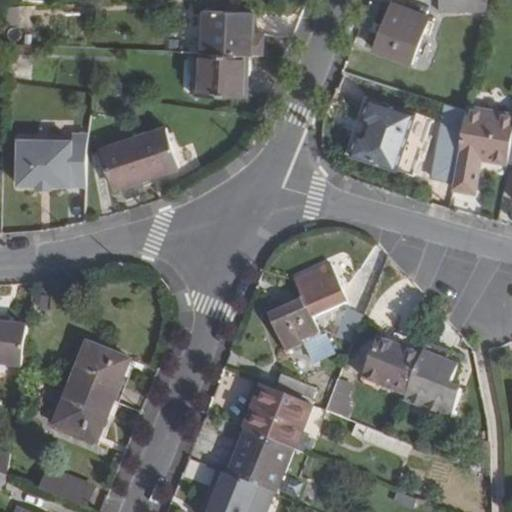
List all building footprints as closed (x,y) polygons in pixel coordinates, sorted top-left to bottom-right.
[(440,0),(441,12),(487,11),(489,0),(440,0)] [(412,64),(430,18),(393,4),(374,51),(412,64)] [(254,12),(206,11),(204,52),(250,55),(263,56),(264,34),(253,34),(254,12)] [(37,47),(17,46),(16,57),(37,58),(37,47)] [(199,95),(248,96),(250,55),(204,52),(201,52),(199,95)] [(109,83),(108,95),(123,98),(125,85),(109,83)] [(117,117),(128,119),(131,99),(120,98),(117,117)] [(372,99),(353,155),(414,176),(433,120),(372,99)] [(455,181),(468,111),(447,107),(434,177),(455,181)] [(511,113),(469,107),(468,111),(455,181),(454,188),(475,193),(481,159),(507,163),(511,143),(511,137),(511,113)] [(168,172),(155,132),(105,149),(118,189),(168,172)] [(21,139),(20,185),(88,187),(90,134),(75,133),(75,141),(21,139)] [(350,302),(332,264),(296,280),(305,298),(271,314),(288,352),(306,344),(317,368),(339,357),(328,334),(323,336),(315,318),(350,302)] [(351,314),(340,336),(355,342),(363,318),(351,314)] [(8,317),(0,315),(0,323),(7,324),(8,317)] [(0,363),(25,367),(30,327),(7,324),(0,323),(0,363)] [(402,358),(406,348),(382,339),(366,379),(383,386),(409,396),(421,365),(402,358)] [(133,360),(91,344),(73,386),(117,401),(133,360)] [(428,344),(424,355),(421,365),(409,396),(407,400),(454,418),(464,390),(454,387),(461,367),(450,362),(453,354),(428,344)] [(421,365),(424,355),(406,348),(402,358),(421,365)] [(308,384),(284,375),(277,391),(297,398),(301,400),(308,384)] [(383,386),(366,379),(363,386),(380,393),(383,386)] [(354,389),(338,383),(330,405),(328,410),(350,419),(353,414),(349,412),(352,407),(350,401),(354,389)] [(277,391),(261,384),(256,395),(265,399),(258,417),(255,416),(249,431),(278,442),(302,451),(319,407),(297,398),(277,391)] [(57,426),(100,443),(117,401),(73,386),(57,426)] [(415,445),(373,428),(369,438),(411,455),(415,445)] [(278,442),(249,431),(231,474),(262,487),(277,493),(295,449),(278,442)] [(52,472),(45,490),(85,506),(92,488),(52,472)] [(0,489),(10,494),(16,479),(11,477),(0,473),(0,489)] [(212,511),(251,511),(262,487),(231,474),(227,473),(212,511)]
